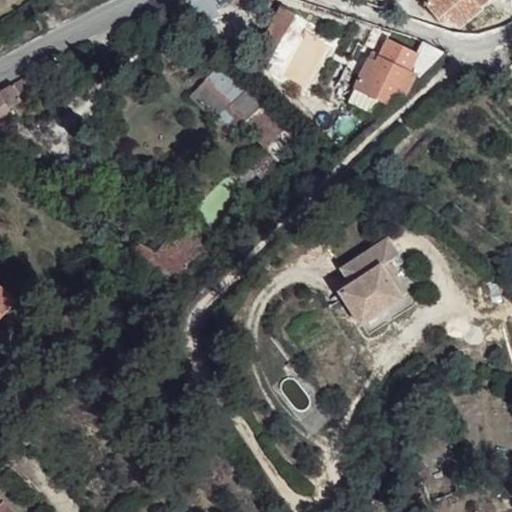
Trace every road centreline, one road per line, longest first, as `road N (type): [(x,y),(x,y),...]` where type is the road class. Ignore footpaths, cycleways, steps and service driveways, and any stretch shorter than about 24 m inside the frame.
road 1 (residential): [(336,0),(469,46),(511,32)]
road 2 (tertiary): [(0,75),(139,0)]
